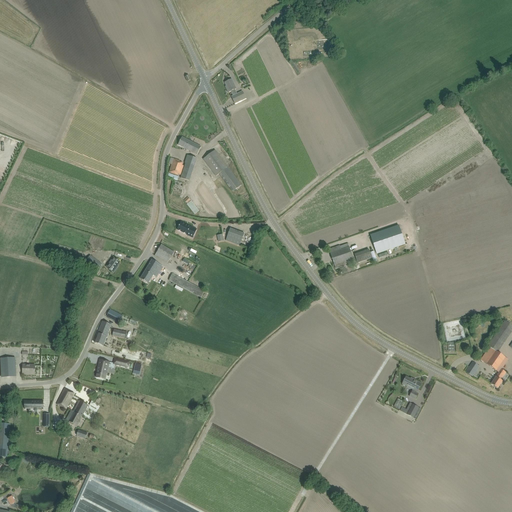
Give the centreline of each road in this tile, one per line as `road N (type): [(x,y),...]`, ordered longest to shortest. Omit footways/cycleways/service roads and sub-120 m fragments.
road 1 (tertiary): [(511,403),(395,351),(348,317),(274,225),(203,78)]
road 2 (unclassified): [(0,388),(73,380),(101,318),(160,227),(166,148),(203,78)]
road 3 (unclassified): [(203,78),(305,0)]
